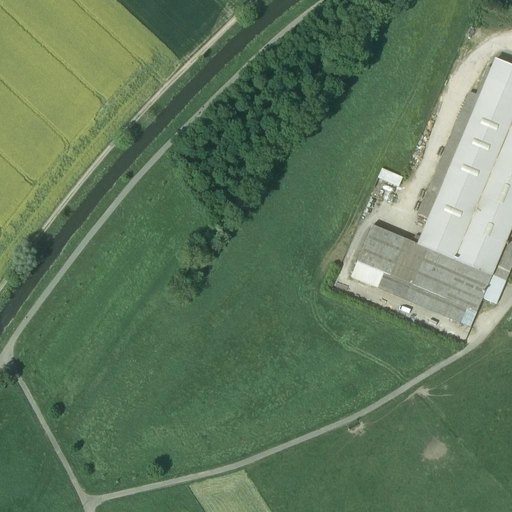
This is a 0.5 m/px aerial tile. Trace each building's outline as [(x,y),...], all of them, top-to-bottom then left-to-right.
[(511,68),(495,61),(479,98),(469,93),(457,123),(467,127),(440,191),(437,198),(428,220),(420,239),(415,237),(412,244),(372,227),(350,278),(470,328),(482,299),(496,305),(511,266),(511,68)] [(457,123),(430,187),(440,191),(467,127),(457,123)] [(377,181),(401,191),(406,181),(382,171),(377,181)] [(440,191),(430,187),(427,193),(437,198),(440,191)] [(437,198),(427,193),(418,216),(428,220),(437,198)]
